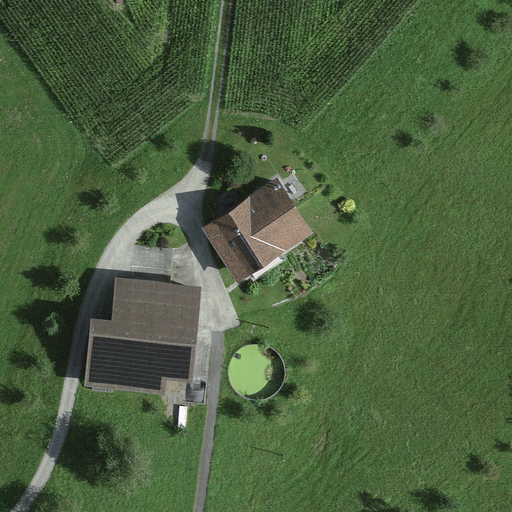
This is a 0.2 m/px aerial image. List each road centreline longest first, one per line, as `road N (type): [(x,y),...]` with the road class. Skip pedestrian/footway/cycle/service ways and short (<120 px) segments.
road 1 (track): [(28,511),(64,431),(83,325),(104,268),(149,213),(178,208)]
road 2 (track): [(178,208),(195,231),(218,319),(198,511)]
road 3 (track): [(227,0),(211,138),(178,208)]
